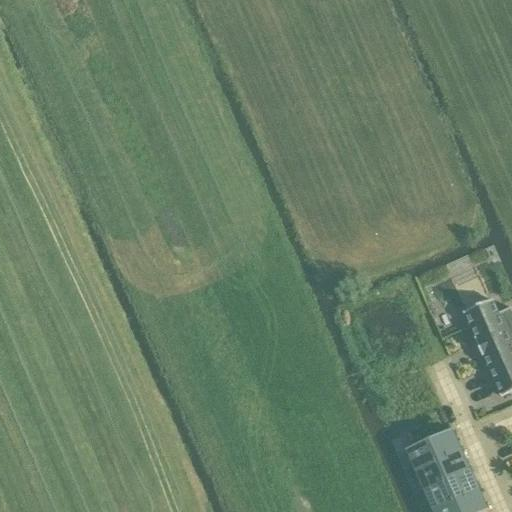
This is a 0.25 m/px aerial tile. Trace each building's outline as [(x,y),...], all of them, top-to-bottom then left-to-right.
[(511,311),(511,309),(498,315),(494,305),(492,302),(489,303),(479,308),(477,309),(467,313),(464,315),(465,318),(470,328),(475,341),(483,359),(484,359),(501,398),(511,392),(511,346),(511,311)] [(415,473),(462,452),(453,431),(405,452),(415,473)] [(471,471),(462,452),(415,473),(423,493),(471,471)] [(432,511),(433,511),(480,491),(471,471),(423,493),(432,511)] [(488,511),(489,511),(480,491),(433,511),(488,511)]
